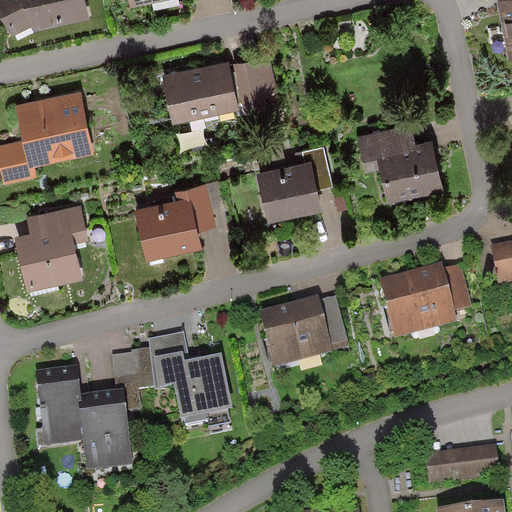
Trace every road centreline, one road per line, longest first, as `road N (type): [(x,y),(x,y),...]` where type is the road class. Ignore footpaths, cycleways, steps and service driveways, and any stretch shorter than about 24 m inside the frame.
road 1 (residential): [(0,338),(264,281),(469,221),(479,177),(454,18),(434,0)]
road 2 (residential): [(403,0),(0,67)]
road 3 (residential): [(218,511),(370,433)]
road 4 (residential): [(370,433),(511,388)]
